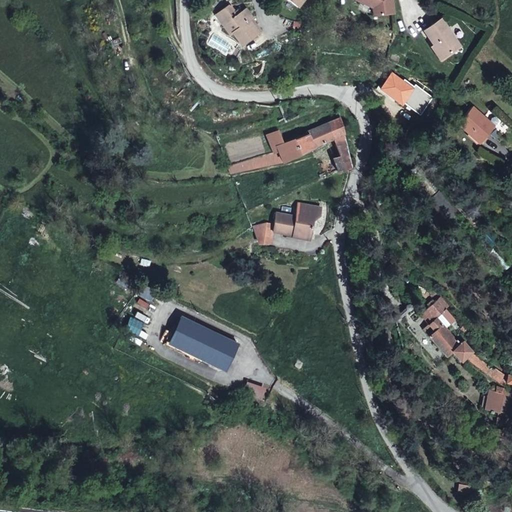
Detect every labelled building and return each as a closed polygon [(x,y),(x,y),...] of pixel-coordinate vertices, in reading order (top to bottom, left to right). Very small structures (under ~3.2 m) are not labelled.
[(354,0),(372,9),(373,17),(394,15),(391,0),(354,0)] [(245,8),(239,12),(236,14),(233,11),(228,4),(214,14),(228,35),(232,33),(237,39),(241,44),(261,30),(245,8)] [(432,44),(440,57),(459,45),(441,18),(423,30),(432,44)] [(438,59),(440,57),(432,44),(429,46),(438,59)] [(483,118),(484,116),(471,105),(456,123),(467,133),(478,142),(492,126),(483,118)] [(277,151),(280,162),(331,139),(332,139),(338,155),(331,158),(336,172),(351,166),(339,117),(307,129),(309,134),(291,140),(281,118),(275,121),(268,123),(271,132),(265,135),(272,153),(277,151)] [(272,153),(228,165),(231,172),(280,162),(277,151),(272,153)] [(275,211),(271,232),(289,236),(288,237),(309,241),(313,221),(316,219),(320,216),(321,207),(297,203),(295,215),(275,211)] [(465,357),(471,352),(461,340),(458,342),(444,326),(450,321),(442,311),(444,310),(433,297),(425,304),(417,312),(432,330),(428,334),(445,355),(450,351),(459,361),(465,357)] [(181,315),(167,344),(224,371),(231,357),(238,343),(181,315)] [(465,357),(504,387),(506,378),(471,352),(465,357)] [(246,384),(242,393),(260,400),(264,389),(246,384)] [(495,385),(494,391),(502,393),(504,387),(495,385)] [(486,389),(482,408),(498,412),(502,393),(494,391),(486,389)]
